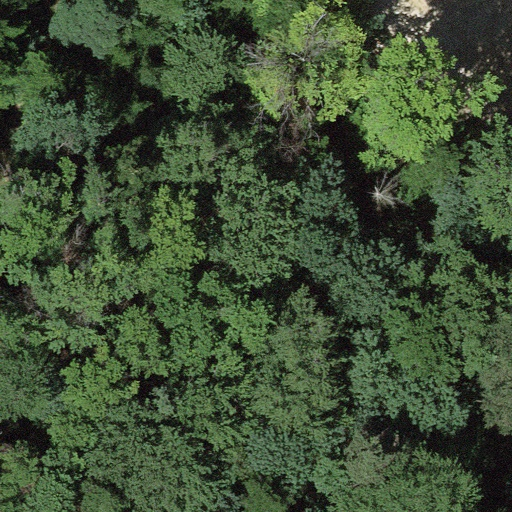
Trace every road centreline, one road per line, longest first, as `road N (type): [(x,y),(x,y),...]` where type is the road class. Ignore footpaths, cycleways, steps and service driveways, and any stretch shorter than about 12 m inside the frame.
road 1 (track): [(373,0),(511,136)]
road 2 (track): [(49,0),(45,77),(0,157)]
